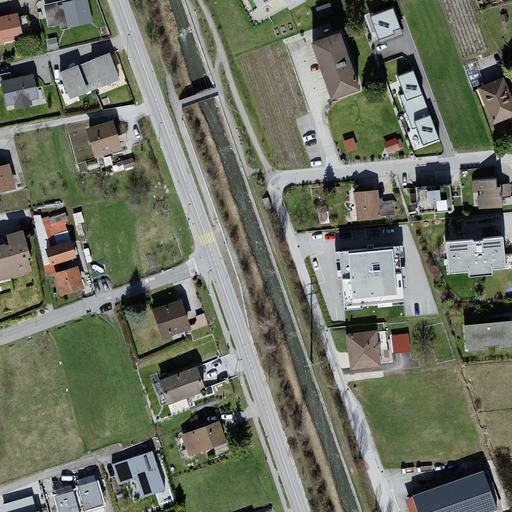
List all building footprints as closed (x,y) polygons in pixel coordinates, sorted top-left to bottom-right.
[(73,0),(65,0),(43,5),(48,28),(59,25),(60,30),(93,23),(87,0),(76,0),(74,1),(73,0)] [(306,2),(304,0),(253,0),(260,10),(277,0),(282,0),(290,12),(306,2)] [(402,34),(393,9),(370,17),(380,42),(402,34)] [(14,15),(0,17),(0,47),(1,47),(2,43),(11,41),(18,35),(14,15)] [(337,31),(305,41),(324,99),(356,89),(337,31)] [(118,80),(108,54),(59,74),(69,100),(118,80)] [(426,105),(413,71),(397,77),(404,94),(399,96),(406,113),(426,105)] [(31,76),(0,80),(0,96),(2,108),(12,105),(12,110),(29,106),(28,101),(35,100),(31,76)] [(511,104),(501,78),(475,89),(487,117),(491,117),(494,124),(511,116),(511,104)] [(439,139),(426,105),(406,113),(412,129),(417,127),(423,144),(439,139)] [(109,121),(82,128),(92,159),(117,150),(109,121)] [(404,146),(401,135),(384,139),(387,150),(404,146)] [(10,163),(0,165),(0,192),(17,188),(10,163)] [(494,180),(473,182),(475,208),(503,206),(503,202),(510,199),(509,187),(497,185),(494,180)] [(447,186),(412,188),(414,213),(449,211),(447,186)] [(374,191),(351,193),(353,220),(376,219),(374,191)] [(39,241),(70,236),(65,210),(35,216),(39,241)] [(19,231),(2,235),(6,248),(1,245),(0,245),(0,281),(26,274),(19,231)] [(501,236),(445,241),(448,272),(469,270),(469,278),(492,275),(491,268),(504,267),(501,236)] [(73,258),(66,242),(41,250),(49,266),(73,258)] [(398,245),(339,251),(345,306),(403,301),(398,245)] [(80,290),(75,267),(50,273),(57,297),(80,290)] [(177,300),(148,310),(158,339),(188,328),(177,300)] [(511,341),(511,321),(458,325),(460,351),(511,348),(511,341)] [(374,330),(344,333),(348,369),(377,366),(374,330)] [(391,332),(392,350),(410,349),(410,331),(391,332)] [(194,367),(155,381),(163,405),(202,390),(194,367)] [(216,424),(178,437),(186,455),(223,443),(216,424)] [(153,451),(112,464),(119,484),(136,478),(142,498),(165,490),(153,451)] [(491,511),(495,510),(480,468),(400,497),(405,511),(491,511)] [(96,480),(78,485),(85,511),(103,506),(96,480)] [(79,511),(73,489),(54,494),(59,511),(79,511)]
